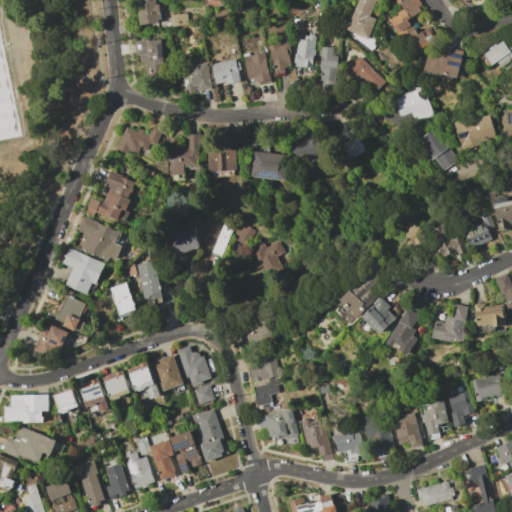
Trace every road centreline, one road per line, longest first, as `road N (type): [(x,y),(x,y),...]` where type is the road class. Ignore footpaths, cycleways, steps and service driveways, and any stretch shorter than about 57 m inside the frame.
road 1 (residential): [(265,511),(230,358),(206,334),(180,332),(30,382),(0,377)]
road 2 (residential): [(108,0),(116,92),(0,362)]
road 3 (residential): [(156,511),(279,468),(365,482)]
road 4 (residential): [(116,92),(207,116),(327,113)]
